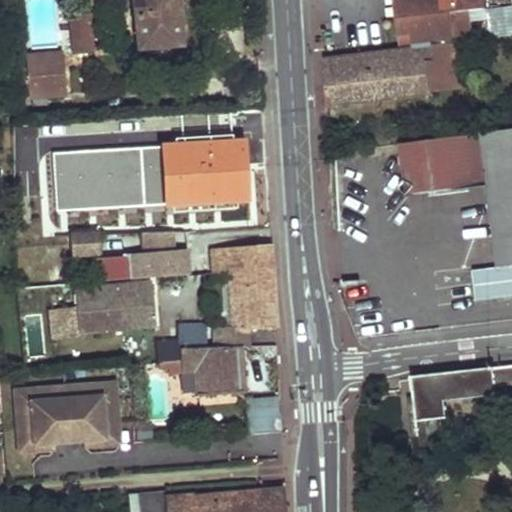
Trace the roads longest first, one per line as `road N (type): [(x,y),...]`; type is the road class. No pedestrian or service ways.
road 1 (secondary): [(315,375),(286,0)]
road 2 (unknown): [(295,428),(46,471),(7,471),(0,456)]
road 3 (residential): [(315,375),(511,351)]
road 4 (secondary): [(321,511),(315,375)]
